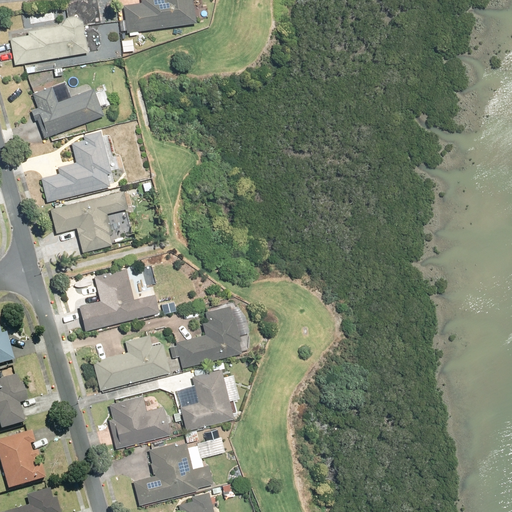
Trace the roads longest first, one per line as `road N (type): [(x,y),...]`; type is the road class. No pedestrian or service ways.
road 1 (residential): [(103,511),(32,268)]
road 2 (residential): [(32,268),(0,148)]
